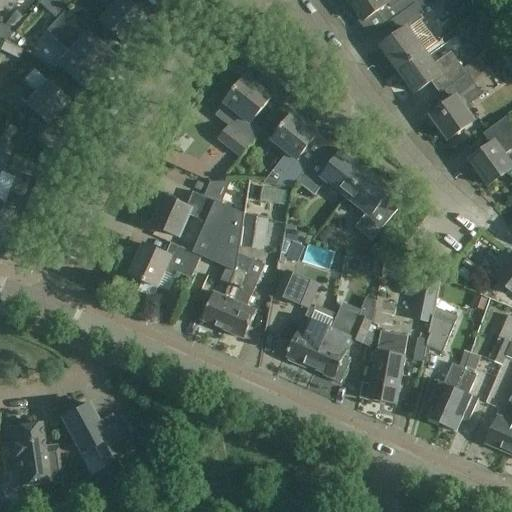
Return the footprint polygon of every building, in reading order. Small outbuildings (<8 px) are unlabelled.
[(92,35),(54,0),(42,0),(40,3),(57,20),(45,32),(68,54),(57,65),(81,88),(104,63),(84,44),(92,35)] [(98,0),(109,10),(98,21),(113,35),(112,36),(116,40),(116,39),(122,44),(145,20),(123,0),(98,0)] [(348,0),(364,21),(377,12),(386,24),(389,23),(420,0),(348,0)] [(398,35),(382,46),(399,70),(425,51),(415,38),(432,25),(422,10),(435,1),(433,0),(420,0),(389,23),(398,35)] [(14,29),(0,23),(0,38),(6,40),(14,29)] [(425,51),(399,70),(415,93),(432,81),(440,92),(441,94),(469,74),(483,64),(478,58),(464,68),(452,52),(434,64),(425,51)] [(46,81),(33,69),(23,80),(36,92),(25,104),(46,123),(67,101),(46,81)] [(448,104),(432,115),(449,139),(475,121),(465,108),(467,107),(484,94),(479,88),(469,74),(441,94),(448,104)] [(226,103),(239,113),(219,139),(241,156),(262,129),(253,122),(272,97),(247,77),(226,103)] [(298,182),(309,168),(298,159),(318,133),(294,114),(273,140),(288,152),(268,177),(265,184),(293,188),(298,182)] [(511,148),(511,124),(506,117),(483,133),(492,145),(471,161),(489,186),(511,169),(511,164),(504,154),(511,148)] [(0,211),(4,202),(7,196),(18,171),(32,176),(36,168),(4,154),(14,128),(5,125),(0,136),(0,211)] [(309,168),(298,182),(315,195),(327,181),(347,197),(366,172),(342,152),(332,164),(320,154),(309,168)] [(32,176),(18,171),(7,196),(21,202),(32,176)] [(366,172),(347,197),(367,213),(355,227),(373,241),(404,202),(391,192),(391,191),(366,172)] [(207,223),(193,253),(202,257),(235,272),(247,277),(249,273),(254,260),(240,255),(245,215),(221,205),(221,204),(226,194),(229,187),(231,182),(212,182),(210,187),(206,197),(216,202),(207,223)] [(190,215),(207,223),(216,202),(206,197),(194,192),(187,207),(165,197),(152,225),(180,237),(190,215)] [(269,220),(245,215),(240,255),(254,260),(256,250),(265,251),(269,220)] [(285,232),(279,262),(286,264),(294,243),(303,246),(306,240),(285,232)] [(202,257),(193,253),(171,244),(166,254),(144,245),(130,275),(158,287),(167,268),(192,280),(202,257)] [(511,257),(496,278),(511,290),(511,257)] [(247,277),(225,329),(246,338),(257,312),(247,307),(260,279),(266,266),(254,260),(249,273),(247,277)] [(277,297),(310,310),(311,307),(320,285),(287,271),(277,297)] [(214,294),(203,320),(225,329),(247,277),(235,272),(224,297),(218,295),(222,284),(212,279),(207,291),(214,294)] [(410,279),(407,294),(419,297),(415,314),(431,318),(438,284),(410,279)] [(306,331),(302,329),(289,359),(290,359),(289,361),(307,369),(308,366),(315,369),(338,316),(317,306),(306,331)] [(435,311),(428,347),(444,353),(459,317),(435,307),(435,311)] [(332,329),(315,369),(324,373),(323,376),(341,384),(351,361),(344,358),(348,349),(352,340),(364,345),(373,323),(358,316),(341,309),(338,316),(332,329)] [(503,367),(507,357),(511,344),(511,317),(508,316),(489,360),(503,367)] [(408,336),(382,331),(372,385),(364,383),(361,397),(396,404),(408,336)] [(419,338),(414,361),(424,363),(428,340),(419,338)] [(466,370),(472,354),(466,351),(460,367),(453,364),(444,384),(436,380),(425,406),(432,409),(428,419),(441,425),(466,370)] [(466,370),(441,425),(455,431),(460,419),(468,423),(479,399),(469,395),(478,375),(483,358),(472,354),(466,370)] [(499,415),(487,445),(507,453),(511,441),(511,393),(511,395),(511,398),(511,399),(504,417),(499,415)] [(88,404),(60,419),(80,454),(94,447),(102,461),(128,446),(114,422),(111,415),(98,422),(88,404)] [(9,428),(15,471),(18,486),(49,482),(48,478),(61,476),(57,446),(44,448),(40,423),(9,428)]
